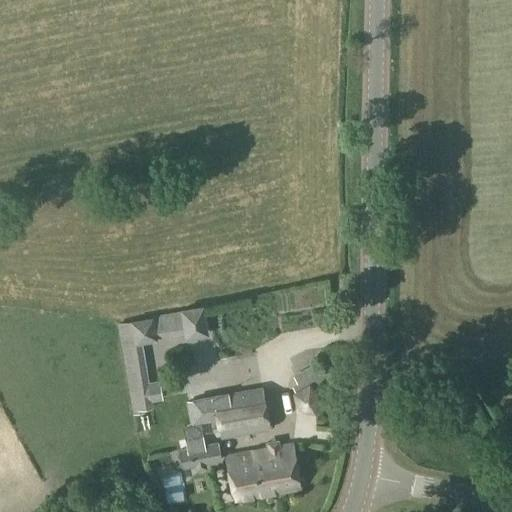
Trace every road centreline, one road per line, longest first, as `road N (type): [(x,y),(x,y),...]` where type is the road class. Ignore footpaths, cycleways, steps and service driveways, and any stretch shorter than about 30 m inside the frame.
road 1 (secondary): [(367,464),(378,342),(379,0)]
road 2 (unclassified): [(511,498),(367,464)]
